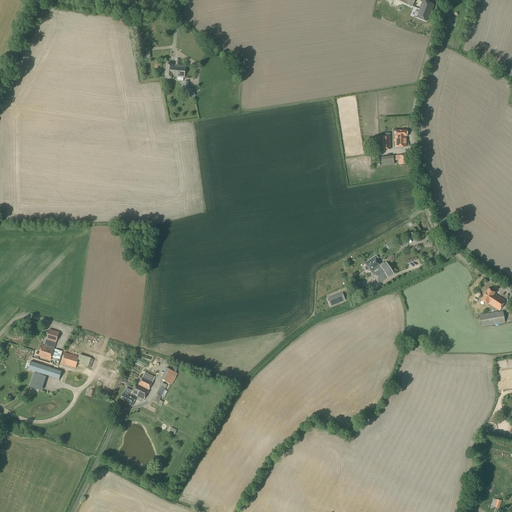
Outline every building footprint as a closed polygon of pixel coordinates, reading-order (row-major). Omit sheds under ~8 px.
[(416,14),(427,17),(429,9),(431,0),(429,0),(420,0),(419,6),(418,5),(416,14)] [(178,65),(179,63),(179,60),(176,60),(176,62),(175,65),(173,65),(173,64),(167,63),(165,78),(171,79),(172,76),(175,77),(184,78),(185,66),(178,65)] [(193,89),(183,92),(185,99),(195,96),(193,89)] [(406,147),(406,136),(407,136),(407,131),(394,131),(394,136),(395,136),(395,147),(406,147)] [(382,149),(390,149),(390,136),(382,136),(382,149)] [(409,164),(408,155),(395,156),(395,161),(398,160),(399,165),(409,164)] [(382,166),(394,165),(393,156),(381,158),(382,166)] [(379,265),(376,260),(378,258),(376,256),(365,263),(371,273),(379,268),(378,267),(380,266),(379,265)] [(379,268),(371,273),(379,284),(393,274),(386,262),(383,264),(383,263),(379,265),(380,266),(378,267),(379,268)] [(499,311),(505,301),(494,294),(494,293),(488,289),(481,300),(487,304),(488,303),(499,311)] [(327,299),(330,307),(345,300),(342,293),(327,299)] [(481,327),(485,326),(505,323),(503,312),(479,316),(481,327)] [(511,326),(490,329),(491,335),(511,332),(511,326)] [(47,339),(44,347),(46,347),(49,340),(56,342),(59,333),(50,330),(46,339),(47,339)] [(511,336),(495,339),(497,353),(511,351),(511,336)] [(54,350),(46,347),(44,347),(42,346),(39,354),(38,356),(50,360),(54,350)] [(75,368),(79,357),(64,353),(60,363),(75,368)] [(84,365),(83,366),(91,368),(93,359),(86,357),(84,365)] [(34,362),(31,361),(30,363),(28,369),(35,371),(35,373),(34,373),(31,383),(42,387),(45,376),(44,376),(45,374),(60,379),(62,371),(34,362)] [(176,373),(178,368),(171,365),(169,369),(166,368),(161,379),(172,385),(178,374),(176,373)] [(144,400),(155,377),(145,372),(139,385),(136,384),(132,391),(126,388),(123,394),(120,399),(126,402),(126,403),(132,406),(134,402),(132,401),(133,398),(134,396),(144,400)] [(164,398),(167,391),(165,390),(167,386),(162,383),(156,394),(157,394),(153,401),(152,401),(149,407),(155,410),(156,410),(158,411),(163,402),(160,400),(161,397),(164,398)] [(499,509),(502,501),(493,498),(491,506),(499,509)]
